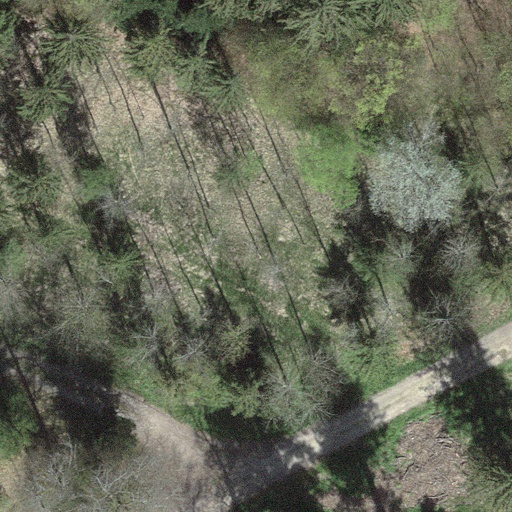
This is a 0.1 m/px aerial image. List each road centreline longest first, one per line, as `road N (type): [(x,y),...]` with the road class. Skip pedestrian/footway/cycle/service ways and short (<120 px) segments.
road 1 (track): [(186,511),(251,461),(511,366)]
road 2 (track): [(251,461),(0,352)]
